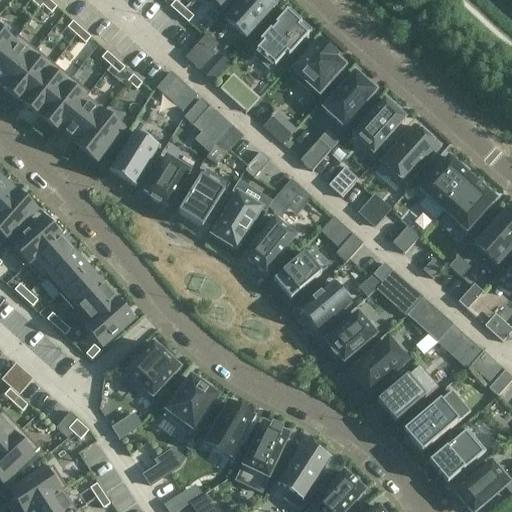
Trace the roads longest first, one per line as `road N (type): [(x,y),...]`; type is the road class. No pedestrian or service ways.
road 1 (residential): [(511,357),(414,280),(107,0)]
road 2 (residential): [(168,307),(247,375),(361,439),(426,511)]
road 3 (residential): [(315,0),(511,174)]
road 4 (residential): [(0,132),(71,196),(168,307)]
road 5 (residential): [(74,398),(156,511)]
road 6 (residential): [(74,398),(168,307)]
